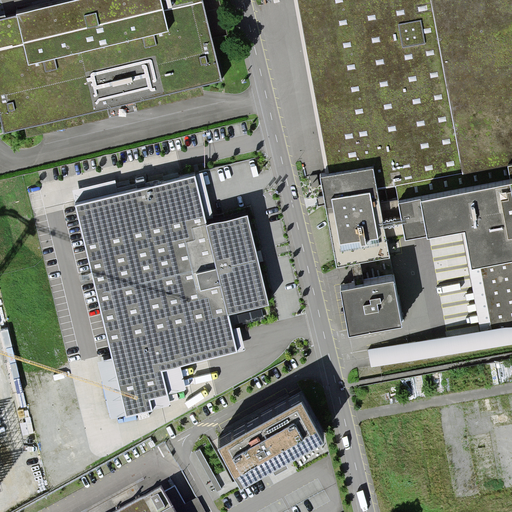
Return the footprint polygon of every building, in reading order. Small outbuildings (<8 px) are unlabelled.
[(0,13),(0,111),(4,127),(221,75),(203,0),(30,0),(17,3),(19,9),(0,13)] [(511,162),(460,172),(430,0),(295,0),(327,166),(321,168),(331,218),(339,264),(348,263),(357,262),(391,256),(388,239),(460,226),(478,326),(511,320),(511,162)] [(511,0),(430,0),(460,172),(511,162),(511,0)] [(196,168),(76,197),(127,408),(152,402),(150,393),(167,388),(161,361),(236,344),(227,306),(269,296),(259,256),(247,207),(208,216),(196,168)] [(357,262),(348,263),(350,272),(352,283),(361,281),(359,270),(357,262)] [(352,283),(339,285),(347,330),(399,321),(391,276),(361,281),(352,283)] [(366,347),(370,366),(511,340),(511,320),(478,326),(366,347)] [(249,417),(200,443),(228,495),(277,469),(326,443),(298,391),(249,417)] [(511,406),(442,418),(455,498),(511,489),(511,406)] [(185,511),(173,489),(129,511),(185,511)]
